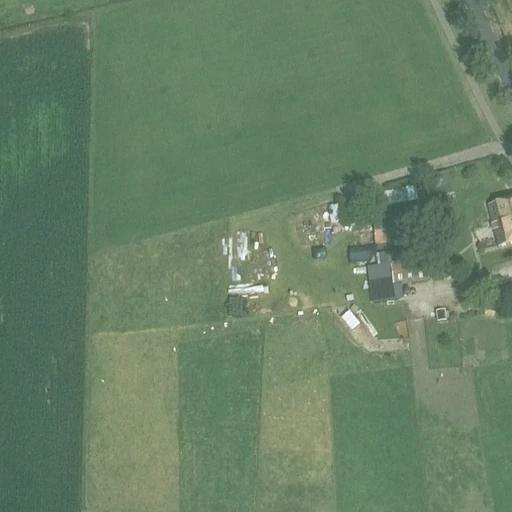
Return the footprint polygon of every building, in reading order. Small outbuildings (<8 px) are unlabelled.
[(452,187),(447,173),(434,176),(437,186),(434,189),(423,201),(433,210),(444,198),(442,190),(452,187)] [(344,203),(348,224),(367,220),(363,199),(344,203)] [(511,201),(489,206),(498,247),(511,244),(511,201)] [(409,215),(374,219),(375,244),(412,241),(409,215)] [(419,250),(381,255),(383,265),(368,268),(372,302),(403,299),(402,287),(429,283),(427,259),(420,260),(419,250)] [(239,305),(254,305),(254,289),(239,290),(239,305)] [(435,312),(437,324),(447,322),(445,310),(435,312)] [(366,312),(351,318),(361,344),(376,338),(366,312)] [(507,370),(505,337),(455,340),(457,374),(507,370)]
